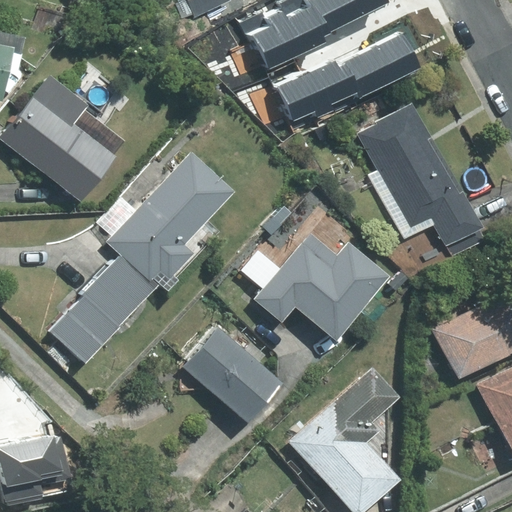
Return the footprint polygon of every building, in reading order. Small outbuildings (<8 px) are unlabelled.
[(223,0),(183,0),(193,17),(223,0)] [(386,0),(311,0),(314,5),(331,32),(388,2),(386,0)] [(273,27),(254,36),(270,69),(326,42),(323,37),(331,33),(331,32),(314,5),(288,19),(284,10),(268,17),(273,27)] [(12,73),(19,33),(0,29),(0,73),(0,71),(12,73)] [(403,34),(345,62),(346,64),(358,93),(361,99),(421,68),(403,34)] [(335,61),(278,86),(293,121),(314,112),(317,118),(334,110),(332,104),(358,93),(346,64),(339,67),(335,61)] [(0,140),(73,200),(120,142),(81,110),(87,103),(48,72),(0,130),(0,140)] [(439,245),(476,225),(426,134),(407,100),(352,130),(373,168),(364,173),(400,239),(427,224),(439,245)] [(116,253),(152,288),(188,251),(181,244),(231,193),(188,151),(102,240),(116,253)] [(302,230),(245,296),(275,321),(290,303),(331,338),(386,273),(345,239),(331,255),(302,230)] [(152,288),(116,253),(43,328),(78,363),(152,288)] [(511,284),(431,323),(456,375),(511,348),(511,284)] [(254,359),(260,353),(247,341),(241,347),(214,322),(177,361),(239,420),(276,381),(254,359)] [(511,362),(471,383),(509,460),(511,458),(511,362)] [(367,421),(395,398),(370,368),(286,438),(348,511),(354,511),(396,478),(363,439),(375,430),(367,421)]
